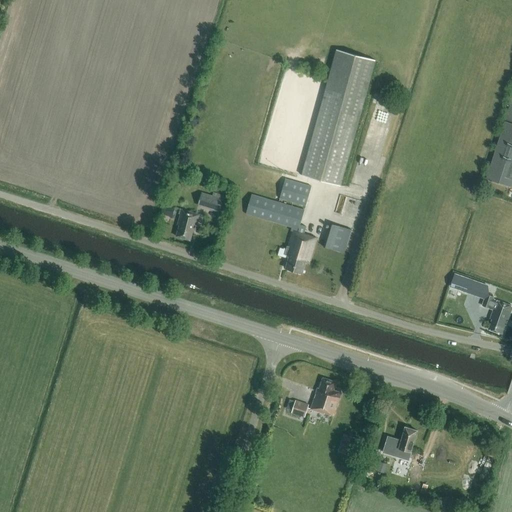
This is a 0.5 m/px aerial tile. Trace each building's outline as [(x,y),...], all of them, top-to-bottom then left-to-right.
[(340,185),(354,136),(375,60),(337,49),(302,175),(340,185)] [(511,98),(486,179),(511,187),(511,185),(511,98)] [(288,258),(285,268),(302,273),(305,263),(310,264),(317,239),(304,235),(306,226),(300,225),(311,186),(285,178),(279,199),(280,199),(279,202),(252,194),(246,214),(292,228),(291,231),(293,231),(288,249),(284,248),(284,249),(280,247),(278,255),(288,258)] [(213,195),(202,192),(198,206),(220,213),(225,196),(214,192),(213,195)] [(161,213),(172,217),(175,207),(164,204),(161,213)] [(195,230),(200,215),(182,209),(177,225),(179,225),(176,236),(190,240),(193,230),(195,230)] [(344,252),(351,229),(330,224),(325,241),(323,246),(344,252)] [(466,292),(471,279),(454,273),(450,286),(466,292)] [(511,306),(511,305),(493,299),(494,296),(486,294),(482,305),(489,308),(491,303),(495,304),(490,318),(492,319),(488,329),(502,334),(511,306)] [(334,390),(336,382),(323,377),(319,388),(318,387),(311,409),(334,416),(341,392),(334,390)] [(293,408),(296,399),(291,397),(288,407),(293,408)] [(305,417),(309,404),(296,400),(292,412),(305,417)] [(408,459),(417,430),(405,427),(401,441),(388,437),(384,452),(408,459)] [(354,456),(360,439),(344,434),(338,451),(354,456)] [(371,473),(378,451),(369,448),(362,470),(367,472),(366,476),(369,478),(371,473)] [(383,472),(386,463),(380,462),(378,470),(383,472)]
